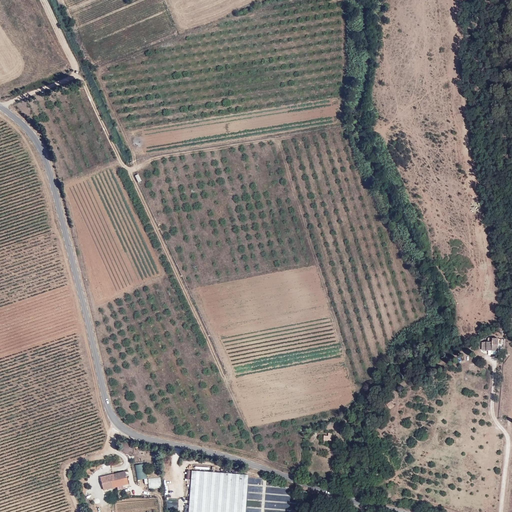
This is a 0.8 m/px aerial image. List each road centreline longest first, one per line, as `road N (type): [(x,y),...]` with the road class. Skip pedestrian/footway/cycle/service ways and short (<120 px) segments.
road 1 (tertiary): [(0,104),(33,135),(54,180),(114,421),(125,431),(250,462),(396,511)]
road 2 (unknown): [(487,355),(492,412),(509,445),(502,511)]
